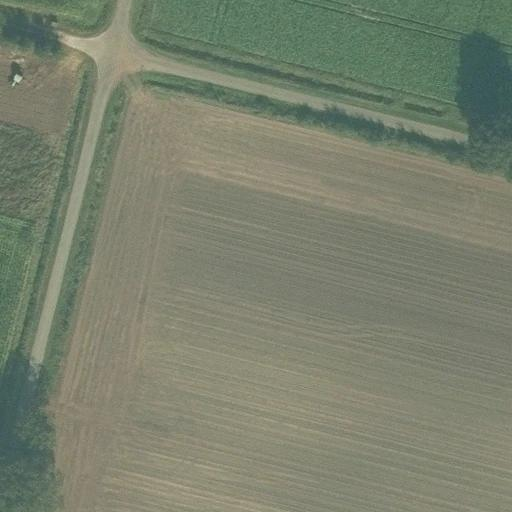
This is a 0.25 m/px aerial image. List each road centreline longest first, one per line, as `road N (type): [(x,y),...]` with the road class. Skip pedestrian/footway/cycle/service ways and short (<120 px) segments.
road 1 (unclassified): [(0,503),(111,51)]
road 2 (unclassified): [(111,51),(511,152)]
